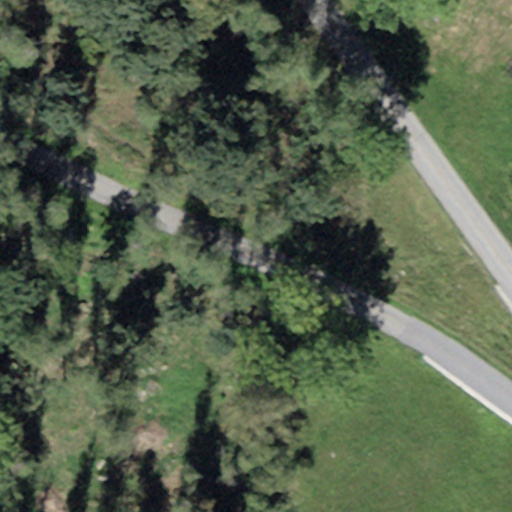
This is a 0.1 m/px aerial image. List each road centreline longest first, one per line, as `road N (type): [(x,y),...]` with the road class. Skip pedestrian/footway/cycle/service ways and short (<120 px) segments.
road 1 (residential): [(0,121),(443,350),(511,397)]
road 2 (unclassified): [(330,0),(511,277)]
